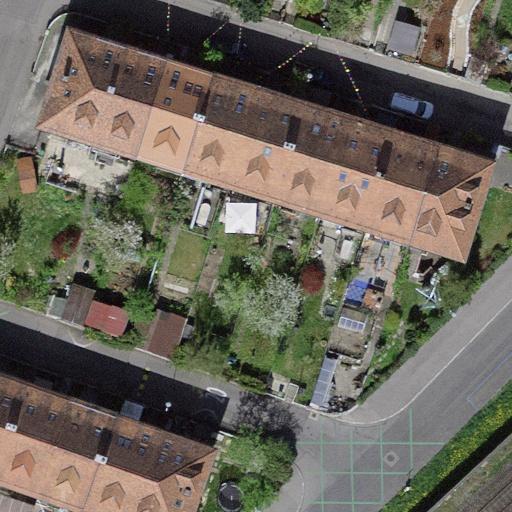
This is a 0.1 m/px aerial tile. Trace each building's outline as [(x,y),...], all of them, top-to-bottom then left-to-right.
[(337,0),(330,26),(356,33),(365,0),(337,0)] [(140,153),(166,71),(125,58),(74,42),(61,83),(57,82),(44,120),(49,121),(48,124),(140,153)] [(140,153),(186,167),(211,85),(189,78),(166,71),(140,153)] [(186,167),(231,181),(257,100),(234,92),(211,85),(186,167)] [(231,181),(276,196),(302,114),(280,107),(257,100),(231,181)] [(276,196),(322,210),(348,128),(325,121),(302,114),(276,196)] [(322,210),(368,224),(393,143),(371,135),(348,128),(322,210)] [(368,224),(413,239),(439,157),(416,150),(393,143),(368,224)] [(413,239),(459,253),(484,171),(462,164),(439,157),(413,239)] [(3,386),(0,384),(0,465),(25,394),(3,386)] [(48,402),(25,394),(0,465),(0,476),(42,491),(70,409),(48,402)] [(92,417),(70,409),(42,491),(86,506),(115,425),(92,417)] [(137,433),(115,425),(86,506),(102,511),(135,511),(160,441),(137,433)] [(182,449),(160,441),(135,511),(185,511),(205,457),(182,449)]
